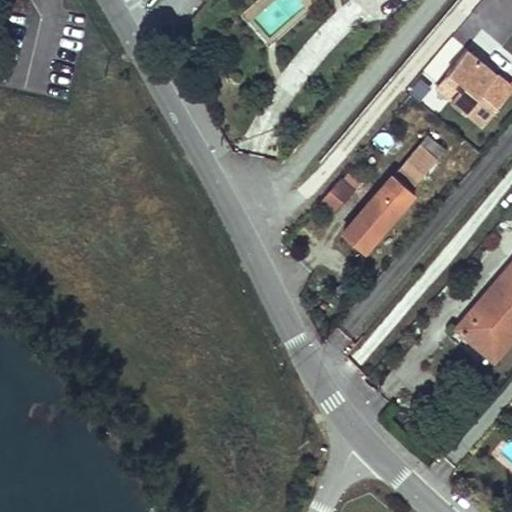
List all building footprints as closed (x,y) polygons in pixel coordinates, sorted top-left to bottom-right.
[(511,57),(504,50),(494,63),(511,79),(511,57)] [(511,98),(511,91),(470,55),(438,91),(484,131),(511,98)] [(428,141),(344,240),(365,258),(415,198),(411,194),(445,154),(428,141)] [(355,191),(342,180),(323,202),(336,213),(355,191)] [(511,343),(511,274),(460,335),(494,365),(511,343)]
